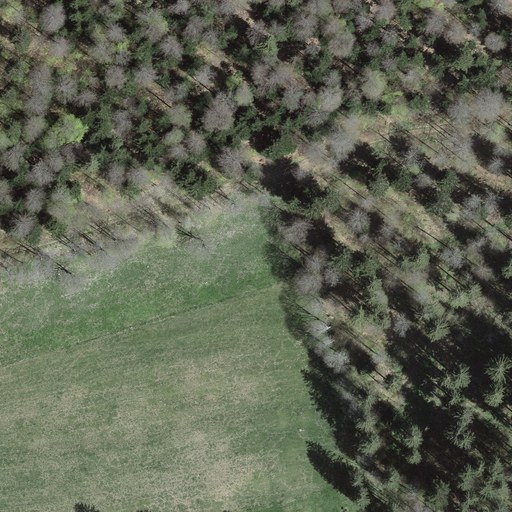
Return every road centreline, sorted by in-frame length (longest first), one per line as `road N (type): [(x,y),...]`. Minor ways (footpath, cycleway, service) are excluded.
road 1 (track): [(0,255),(370,141),(511,115)]
road 2 (track): [(0,384),(239,311)]
